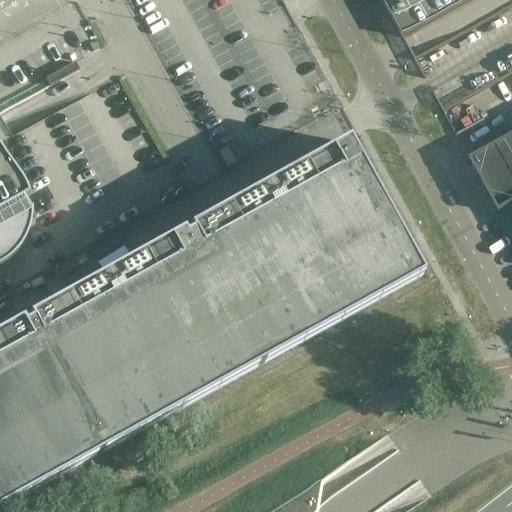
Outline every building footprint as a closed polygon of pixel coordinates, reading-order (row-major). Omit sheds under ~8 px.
[(511,0),(380,0),(389,15),(415,62),(511,8),(511,0)] [(75,63),(45,79),(49,87),(79,71),(75,63)] [(0,119),(0,114),(49,87),(45,79),(0,104),(0,144),(5,142),(11,139),(7,132),(1,122),(0,119)] [(511,138),(471,161),(470,162),(499,214),(511,206),(511,138)] [(346,141),(20,320),(0,331),(0,507),(179,409),(424,276),(346,141)] [(21,182),(0,152),(0,265),(3,264),(8,261),(10,258),(13,255),(17,251),(19,247),(22,244),(23,241),(25,237),(26,235),(27,231),(28,228),(29,224),(30,220),(30,216),(30,212),(29,209),(30,208),(30,207),(31,206),(31,205),(31,204),(30,203),(29,202),(28,201),(27,201),(26,201),(24,201),(23,199),(27,196),(26,193),(25,189),(23,185),(21,182)] [(313,511),(316,510),(310,502),(305,495),(277,511),(313,511)]
